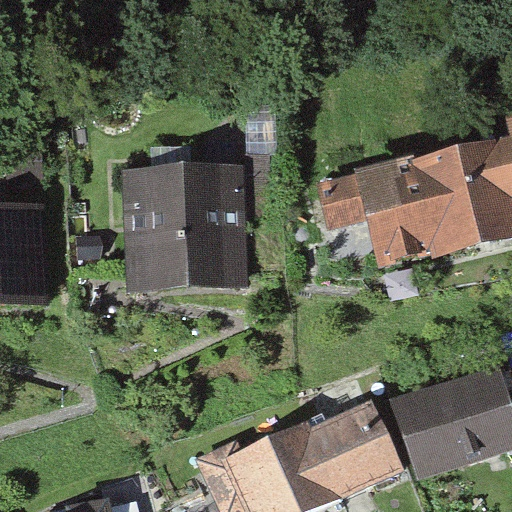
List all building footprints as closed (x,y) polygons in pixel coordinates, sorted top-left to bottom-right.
[(511,127),(511,140),(318,184),(329,229),(373,219),(383,262),(511,232),(511,116),(510,117),(511,127)] [(216,194),(106,201),(112,295),(222,288),(216,194)] [(36,219),(0,220),(0,315),(41,313),(36,219)] [(511,421),(497,375),(397,407),(419,477),(511,447),(511,421)] [(237,448),(203,464),(225,511),(306,511),(397,470),(368,408),(308,436),(305,429),(242,459),(237,448)] [(70,511),(108,511),(107,503),(70,510),(70,511)]
